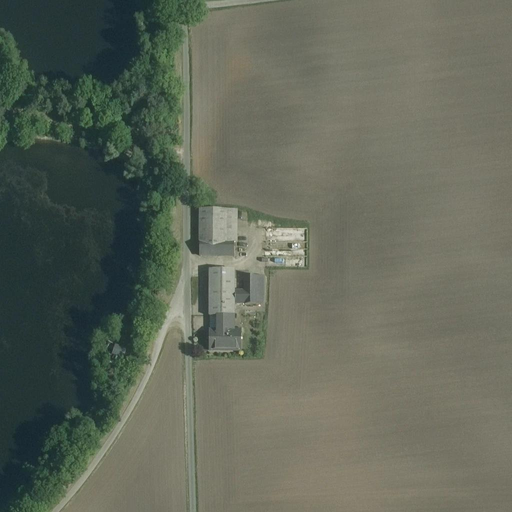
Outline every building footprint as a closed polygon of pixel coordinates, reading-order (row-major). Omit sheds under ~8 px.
[(226,210),(198,212),(200,257),(232,256),(231,242),(226,242),(226,210)] [(237,211),(226,210),(226,242),(231,242),(237,242),(237,230),(237,211)] [(234,271),(210,272),(209,318),(217,318),(229,318),(233,318),(233,305),(234,293),(234,271)] [(256,277),(244,277),(245,293),(234,293),(233,305),(244,305),(244,306),(255,306),(256,277)] [(264,277),(256,277),(255,306),(263,306),(264,277)] [(229,318),(217,318),(217,332),(229,332),(229,318)] [(217,332),(209,332),(209,352),(210,352),(210,351),(220,351),(220,352),(241,352),(240,332),(229,332),(217,332)]
